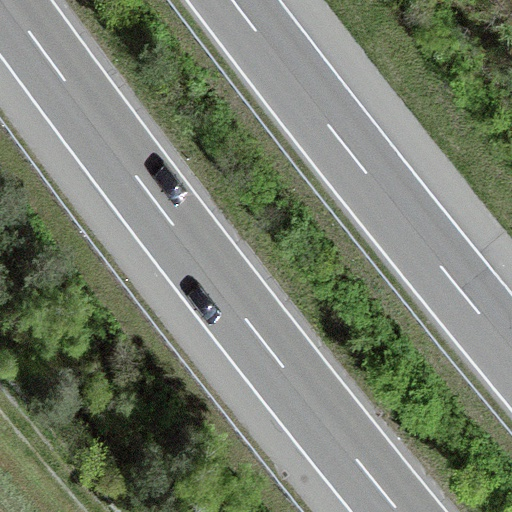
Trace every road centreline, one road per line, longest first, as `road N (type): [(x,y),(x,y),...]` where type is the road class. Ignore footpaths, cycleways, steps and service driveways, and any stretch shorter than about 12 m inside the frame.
road 1 (motorway): [(6,0),(399,511)]
road 2 (motorway): [(511,353),(232,0)]
road 3 (track): [(0,394),(96,511)]
